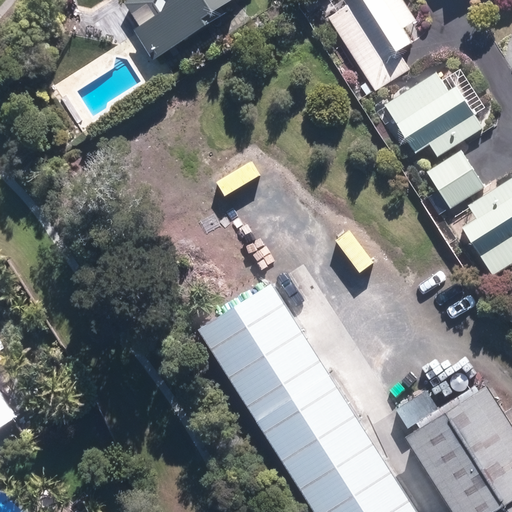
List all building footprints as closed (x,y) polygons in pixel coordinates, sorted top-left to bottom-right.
[(133,0),(131,6),(145,28),(139,32),(157,62),(217,30),(245,11),(241,7),(251,0),(133,0)] [(353,7),(333,19),(379,93),(414,71),(404,54),(418,46),(409,31),(421,23),(407,0),(351,0),(349,1),(353,7)] [(441,74),(389,106),(420,156),(435,146),(442,158),(487,130),(461,88),(453,93),(441,74)] [(489,188),(467,152),(433,173),(444,191),(430,199),(441,216),(454,208),(455,210),(489,188)] [(511,182),(473,207),(481,220),(467,229),(497,277),(511,267),(511,182)] [(408,511),(274,284),(201,327),(310,511),(408,511)] [(486,393),(482,387),(444,411),(432,391),(400,411),(413,431),(422,425),(426,432),(412,441),(457,511),(511,511),(511,417),(494,389),(486,393)] [(0,417),(13,408),(0,389),(0,417)]
